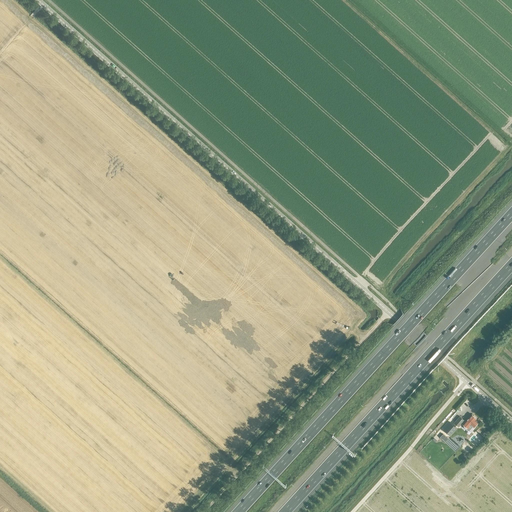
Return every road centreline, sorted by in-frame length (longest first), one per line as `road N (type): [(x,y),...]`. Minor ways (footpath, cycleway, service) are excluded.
road 1 (secondary): [(511,421),(37,0)]
road 2 (motorway): [(511,213),(238,511)]
road 3 (motorway): [(285,511),(511,264)]
road 4 (track): [(203,511),(388,312)]
road 5 (track): [(466,381),(352,511)]
